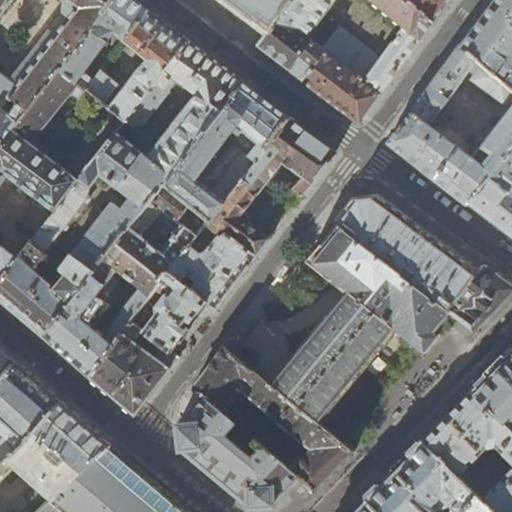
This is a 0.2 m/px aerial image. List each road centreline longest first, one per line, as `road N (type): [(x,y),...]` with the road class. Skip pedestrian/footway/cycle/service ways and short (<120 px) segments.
road 1 (residential): [(361,148),(135,440)]
road 2 (residential): [(361,148),(161,0)]
road 3 (residential): [(511,264),(361,148)]
road 4 (residential): [(469,0),(361,148)]
road 5 (residential): [(0,322),(135,440)]
